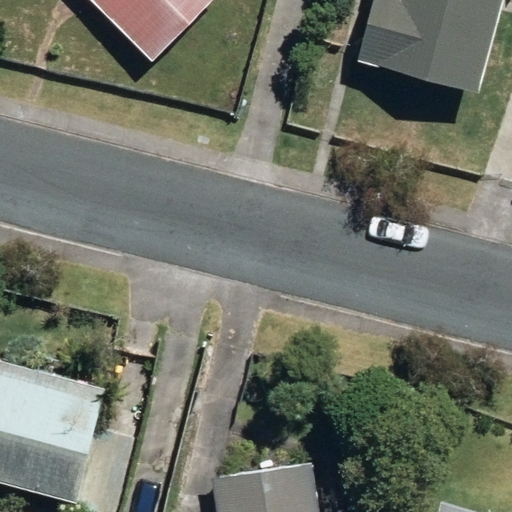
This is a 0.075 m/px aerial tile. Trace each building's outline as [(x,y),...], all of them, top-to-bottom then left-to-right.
[(102,0),(161,59),(221,0),(102,0)] [(511,0),(392,0),(377,63),(495,93),(511,27),(511,0)] [(0,466),(83,486),(110,372),(0,346),(0,466)] [(86,504),(126,511),(145,426),(106,417),(86,504)] [(219,466),(227,511),(326,511),(316,450),(219,466)] [(445,511),(511,511),(511,500),(453,485),(445,511)]
